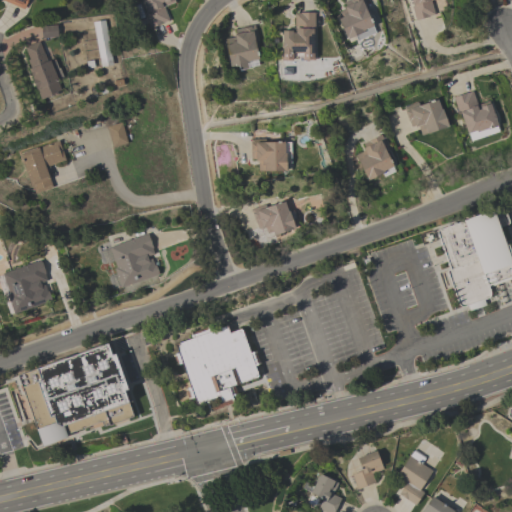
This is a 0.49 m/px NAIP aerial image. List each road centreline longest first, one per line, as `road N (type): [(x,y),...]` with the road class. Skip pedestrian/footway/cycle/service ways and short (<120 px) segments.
road 1 (residential): [(0,365),(511,180)]
road 2 (residential): [(229,288),(205,226),(186,92),(185,55),(219,0)]
road 3 (secondary): [(289,432),(511,367)]
road 4 (secondary): [(0,500),(204,453)]
